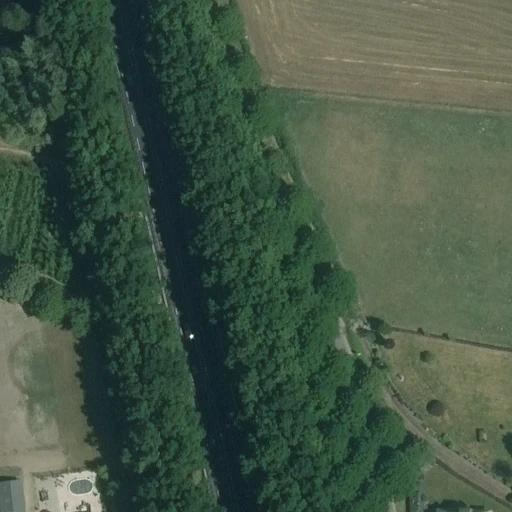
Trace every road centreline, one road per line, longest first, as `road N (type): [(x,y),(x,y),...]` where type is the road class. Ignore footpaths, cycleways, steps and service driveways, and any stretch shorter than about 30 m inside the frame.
road 1 (unclassified): [(384,511),(358,404),(256,169),(195,0)]
road 2 (primary): [(237,511),(118,0)]
